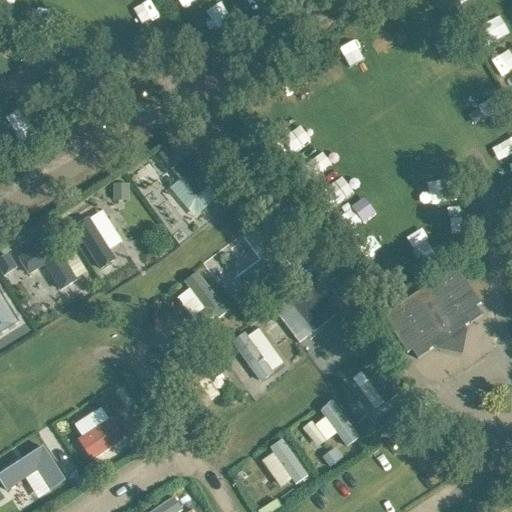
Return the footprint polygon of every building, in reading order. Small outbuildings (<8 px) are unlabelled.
[(211,25),(193,30),(198,50),(217,45),(211,25)] [(495,53),(511,45),(502,26),(486,34),(495,53)] [(178,180),(169,188),(195,218),(225,192),(177,139),(157,156),(178,180)] [(16,259),(27,275),(47,262),(37,246),(16,259)] [(47,271),(57,288),(67,283),(57,265),(47,271)] [(406,353),(411,350),(418,360),(429,352),(429,351),(434,348),(436,351),(462,356),(467,330),(465,326),(481,316),(475,307),(480,304),(457,270),(453,273),(451,271),(386,314),(388,317),(384,320),(406,353)] [(203,330),(227,310),(196,271),(171,290),(203,330)] [(272,309),(298,344),(336,314),(309,280),(272,309)] [(0,332),(18,321),(0,293),(0,332)] [(231,345),(259,381),(283,362),(255,326),(231,345)] [(376,414),(393,401),(366,366),(349,379),(376,414)] [(317,410),(323,417),(312,425),(326,442),(334,435),(345,448),(359,436),(330,400),(317,410)] [(102,406),(69,426),(90,462),(124,441),(102,406)] [(270,454),(260,459),(277,488),(292,479),(296,487),(307,480),(283,438),(267,448),(270,454)] [(336,448),(323,457),(329,466),(342,458),(336,448)] [(180,511),(192,504),(184,493),(155,511),(180,511)]
